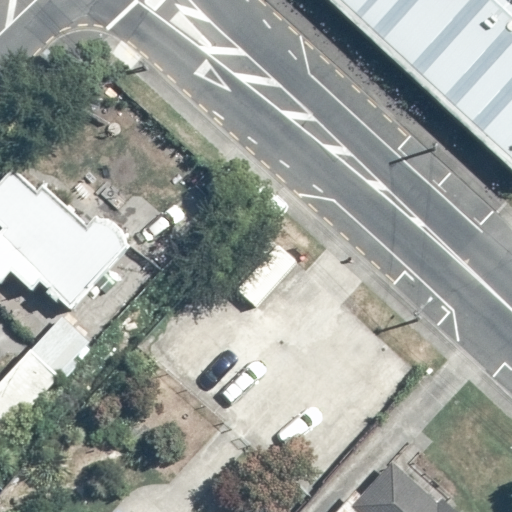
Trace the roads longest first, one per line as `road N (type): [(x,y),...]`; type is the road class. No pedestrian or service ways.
road 1 (residential): [(511,309),(340,167),(263,90)]
road 2 (residential): [(263,90),(189,64),(101,0)]
